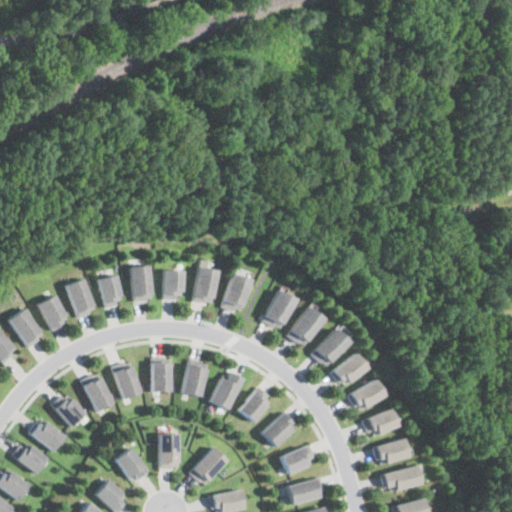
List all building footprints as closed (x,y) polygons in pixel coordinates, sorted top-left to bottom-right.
[(129,274),(150,273),(153,306),(133,308),(129,274)] [(195,274),(219,277),(215,313),(190,309),(195,274)] [(162,276),(182,276),(180,307),(161,306),(162,276)] [(220,312),(244,321),(251,290),(230,282),(220,312)] [(63,291),(83,283),(96,316),(78,324),(63,291)] [(96,287),(117,283),(122,310),(104,315),(96,287)] [(258,322),(280,335),(293,308),(272,295),(258,322)] [(34,309),(53,300),(66,328),(50,338),(34,309)] [(280,335),(300,353),(322,327),(302,310),(280,335)] [(3,329),(28,356),(44,340),(20,312),(3,329)] [(306,355),(328,331),(350,346),(321,374),(306,355)] [(0,367),(0,338),(17,355),(2,370),(0,367)] [(325,378),(351,355),(364,379),(335,396),(325,378)] [(150,362),(164,362),(165,368),(173,368),(172,404),(150,404),(150,362)] [(187,364),(203,367),(202,375),(209,376),(200,409),(178,403),(187,364)] [(109,374),(122,369),(126,377),(131,375),(143,403),(124,410),(109,374)] [(76,383),(98,374),(114,412),(96,421),(76,383)] [(221,381),(229,384),(233,377),(242,383),(224,419),(206,409),(221,381)] [(343,399),(370,380),(383,404),(361,418),(358,412),(350,415),(343,399)] [(238,414),(255,432),(271,416),(264,409),(270,402),(256,390),(238,414)] [(48,405),(65,393),(85,419),(71,436),(48,405)] [(358,423),(385,410),(395,435),(368,445),(358,423)] [(260,437),(279,415),(292,430),(287,435),(293,438),(275,456),(260,437)] [(26,435),(39,416),(66,438),(55,456),(26,435)] [(151,432),(173,432),(174,467),(152,468),(151,432)] [(8,459),(19,441),(50,464),(35,482),(8,459)] [(368,449),(398,441),(408,464),(384,471),(383,466),(374,468),(368,449)] [(278,455),(285,472),(312,461),(305,444),(278,455)] [(187,471),(200,482),(222,458),(207,445),(187,471)] [(113,457),(128,446),(145,471),(132,482),(113,457)] [(0,491),(0,466),(2,463),(33,488),(19,507),(0,491)] [(375,478),(383,498),(392,495),(395,501),(420,494),(414,467),(375,478)] [(319,496),(314,477),(284,484),(289,503),(319,496)] [(108,511),(91,494),(103,480),(127,503),(121,511),(108,511)] [(208,494),(235,488),(239,507),(211,511),(208,494)] [(384,511),(423,511),(421,500),(384,511)] [(0,511),(0,502),(11,511),(0,511)]
